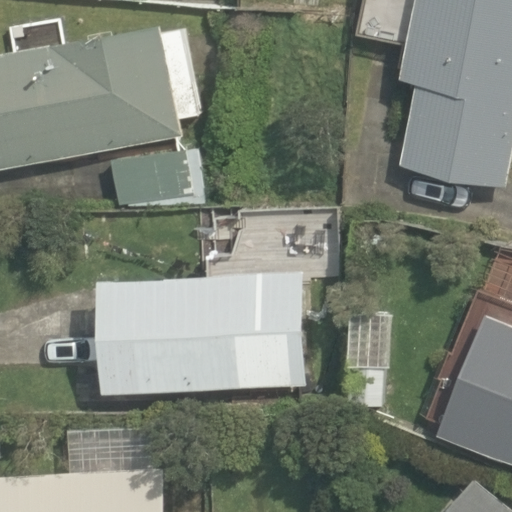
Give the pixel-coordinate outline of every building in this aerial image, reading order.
[(403,157),(509,180),(511,164),(511,0),(418,0),(404,68),(422,72),(403,157)] [(0,45),(0,164),(188,131),(184,114),(203,111),(185,22),(167,26),(165,17),(0,45)] [(208,204),(202,146),(115,155),(122,202),(130,201),(131,203),(208,204)] [(305,264),(104,269),(108,383),(311,381),(305,264)] [(511,310),(489,301),(442,422),(511,451),(511,310)] [(352,359),(394,361),(396,306),(354,305),(352,359)] [(386,401),(387,366),(354,364),(352,399),(386,401)] [(0,511),(170,511),(168,463),(156,463),(155,422),(71,424),(73,466),(0,468),(0,511)] [(511,511),(511,494),(480,466),(439,511),(511,511)]
